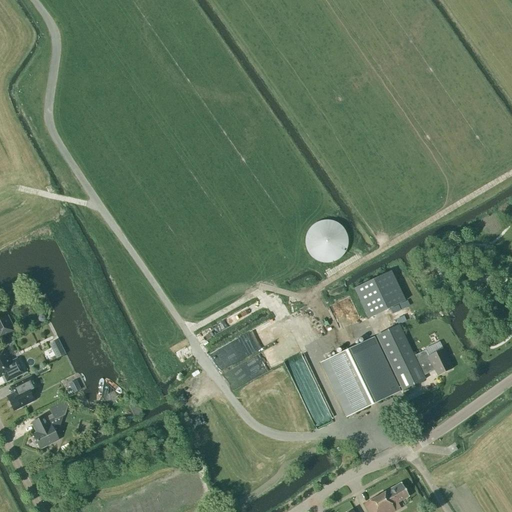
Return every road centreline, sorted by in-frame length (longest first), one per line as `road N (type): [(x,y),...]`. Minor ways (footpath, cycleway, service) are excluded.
road 1 (track): [(187,332),(50,127),(53,31),(29,0)]
road 2 (track): [(511,172),(305,298),(262,287),(187,332)]
road 3 (tertiary): [(312,503),(511,381)]
